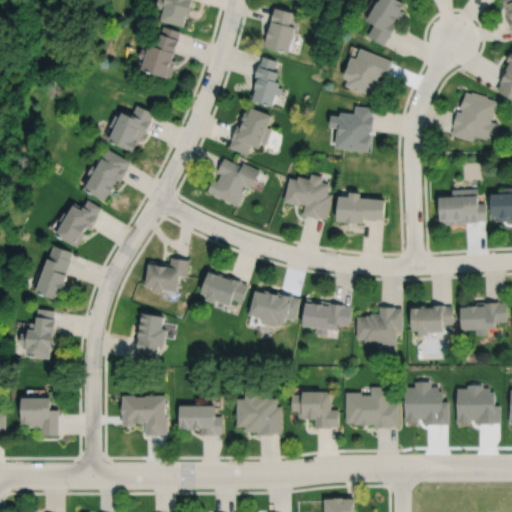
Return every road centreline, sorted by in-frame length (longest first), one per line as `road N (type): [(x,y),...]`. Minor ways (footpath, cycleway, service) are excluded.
road 1 (residential): [(511,466),(0,474)]
road 2 (residential): [(234,0),(187,140),(101,303),(92,350),(92,474)]
road 3 (residential): [(511,259),(327,260),(233,235),(158,197)]
road 4 (residential): [(414,265),(413,127),(454,36)]
